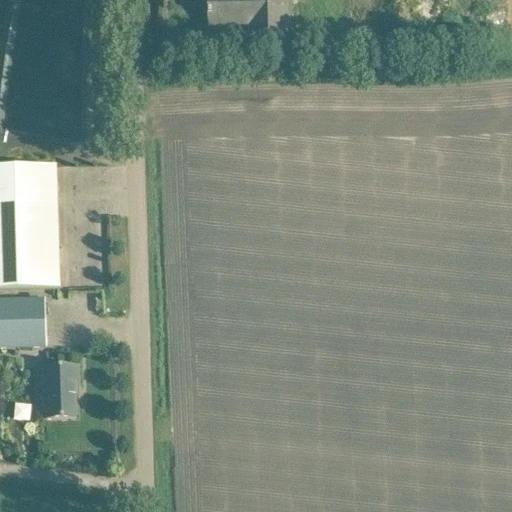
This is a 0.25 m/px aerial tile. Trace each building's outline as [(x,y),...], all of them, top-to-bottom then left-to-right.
[(261,35),(286,34),(285,0),(209,0),(209,12),(208,12),(208,17),(210,17),(210,26),(260,25),(261,35)] [(446,0),(364,0),(365,33),(447,31),(446,0)] [(0,170),(0,292),(60,291),(56,169),(0,170)] [(0,350),(46,349),(44,301),(0,302),(0,350)] [(42,369),(44,421),(76,421),(75,388),(79,388),(78,369),(42,369)]
